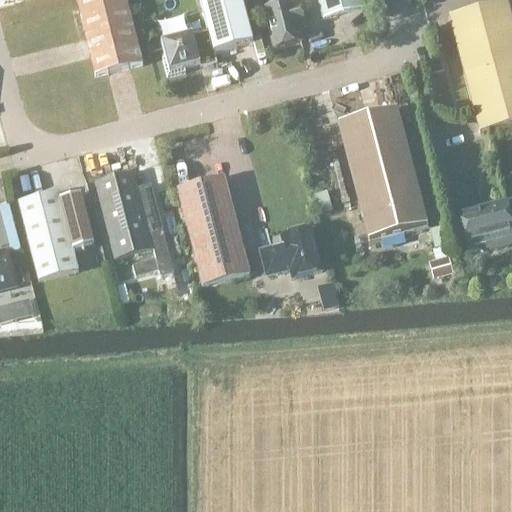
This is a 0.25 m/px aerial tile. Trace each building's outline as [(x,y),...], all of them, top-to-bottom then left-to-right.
[(124,0),(87,0),(76,3),(96,81),(143,69),(124,0)] [(200,68),(198,62),(252,47),(239,0),(198,0),(207,35),(192,39),(192,38),(161,46),(165,61),(162,62),(167,80),(185,75),(184,73),(200,68)] [(317,0),(323,22),(361,12),(358,0),(317,0)] [(263,13),(273,51),(300,44),(296,29),(303,27),(298,8),(291,10),(290,5),(263,13)] [(449,21),(480,138),(511,129),(511,22),(508,6),(449,21)] [(292,110),(301,138),(311,135),(303,107),(292,110)] [(339,131),(369,247),(427,232),(397,116),(339,131)] [(133,178),(94,188),(114,266),(153,256),(137,192),(133,178)] [(177,195),(203,293),(250,280),(224,183),(177,195)] [(150,188),(137,192),(153,256),(160,281),(173,277),(162,233),(150,188)] [(326,188),(313,191),(317,210),(330,207),(326,188)] [(78,276),(73,256),(94,251),(81,200),(60,205),(58,198),(19,208),(39,286),(78,276)] [(460,217),(468,251),(511,239),(511,226),(507,205),(460,217)] [(438,223),(427,226),(432,245),(443,243),(438,223)] [(260,256),(267,282),(290,276),(293,284),(322,276),(310,233),(280,242),(283,250),(260,256)] [(6,257),(0,258),(0,293),(15,290),(6,257)] [(16,305),(22,327),(31,324),(25,303),(16,305)]
